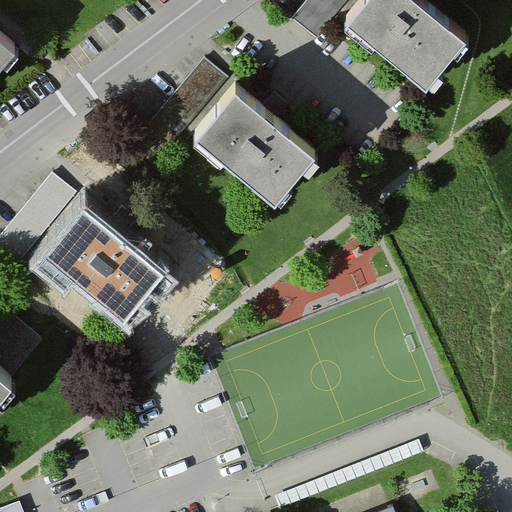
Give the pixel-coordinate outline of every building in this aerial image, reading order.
[(339,26),(360,0),(307,0),(296,15),(320,34),(331,20),(339,26)] [(463,45),(407,0),(372,0),(350,27),(426,89),(463,45)] [(0,60),(14,45),(0,32),(0,60)] [(311,162),(236,99),(199,144),(275,206),(311,162)] [(160,277),(85,213),(45,259),(119,323),(160,277)] [(418,435),(274,492),(280,506),(424,448),(418,435)] [(25,511),(19,496),(0,503),(0,511),(25,511)] [(392,511),(389,502),(362,511),(392,511)]
